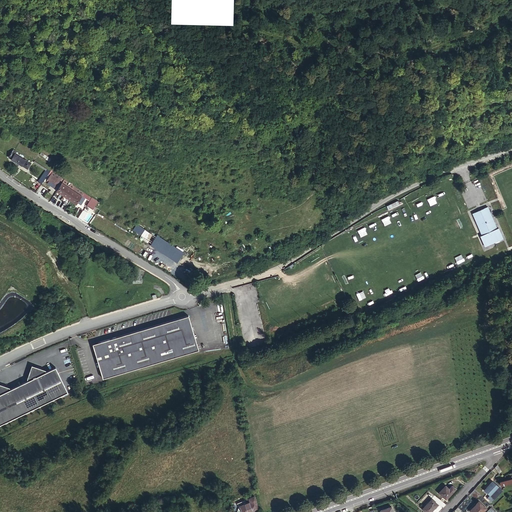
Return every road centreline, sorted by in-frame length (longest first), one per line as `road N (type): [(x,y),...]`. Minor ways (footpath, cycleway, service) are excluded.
road 1 (unclassified): [(182,296),(275,267),(404,188),(511,146)]
road 2 (track): [(199,0),(246,29),(360,61),(411,55),(511,11)]
road 3 (residential): [(182,296),(163,275),(0,173)]
road 4 (unclassified): [(0,361),(182,296)]
road 5 (primary): [(496,446),(319,511)]
